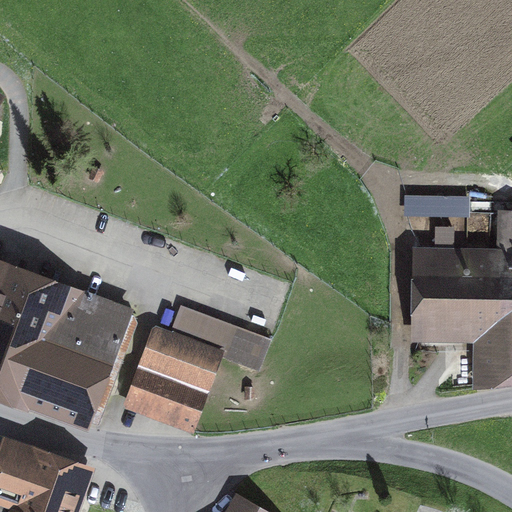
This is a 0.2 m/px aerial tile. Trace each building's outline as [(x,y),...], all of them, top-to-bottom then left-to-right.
[(511,212),(500,212),(499,263),(422,262),(421,331),(478,332),(477,387),(511,383),(511,212)] [(0,265),(0,387),(45,404),(85,297),(0,265)] [(45,404),(98,424),(125,352),(116,349),(118,344),(127,347),(136,323),(133,315),(85,297),(45,404)] [(181,307),(171,334),(257,369),(269,340),(181,307)] [(219,355),(170,336),(158,368),(142,362),(127,401),(193,425),(219,355)] [(0,511),(69,511),(84,473),(10,447),(8,454),(4,456),(0,466),(0,511)] [(233,511),(260,511),(240,500),(233,511)]
